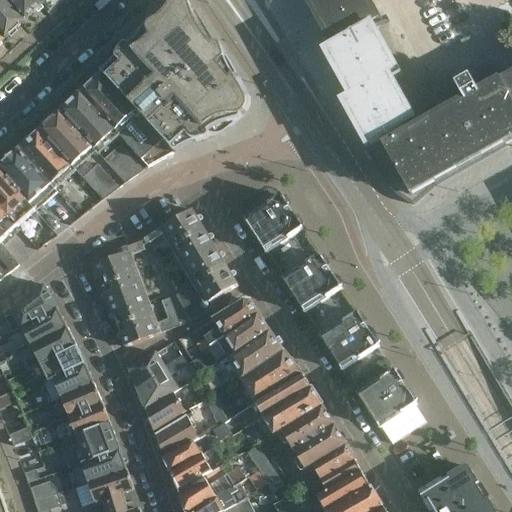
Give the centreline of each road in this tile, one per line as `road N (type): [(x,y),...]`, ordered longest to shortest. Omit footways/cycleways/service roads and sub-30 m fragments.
road 1 (residential): [(371,210),(376,268),(511,491)]
road 2 (residential): [(371,210),(511,439)]
road 3 (residential): [(404,511),(261,284)]
road 4 (residential): [(511,381),(426,243),(371,210)]
road 5 (residential): [(112,368),(261,284)]
road 6 (residential): [(392,0),(439,89),(502,58)]
road 7 (residential): [(0,113),(122,0)]
road 8 (residential): [(57,254),(139,194),(187,172)]
road 9 (residential): [(226,0),(314,126)]
road 10 (residential): [(112,368),(161,511)]
road 11 (residential): [(371,210),(440,215),(511,178)]
road 12 (residential): [(187,172),(314,126)]
road 13 (residential): [(261,284),(187,172)]
road 14 (residential): [(57,254),(112,368)]
